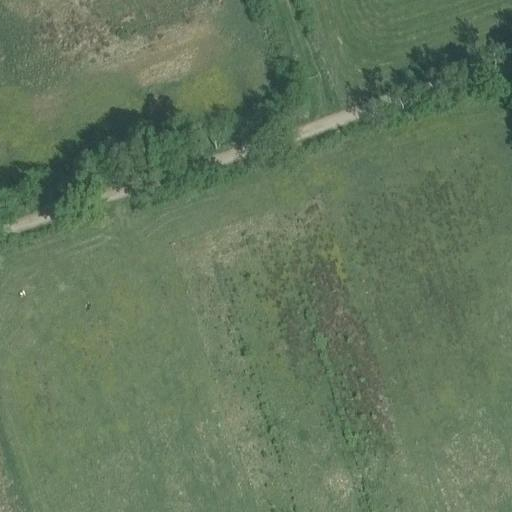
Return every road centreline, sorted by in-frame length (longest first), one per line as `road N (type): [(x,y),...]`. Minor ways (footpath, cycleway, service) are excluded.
road 1 (track): [(0,233),(327,131)]
road 2 (track): [(327,131),(511,74)]
